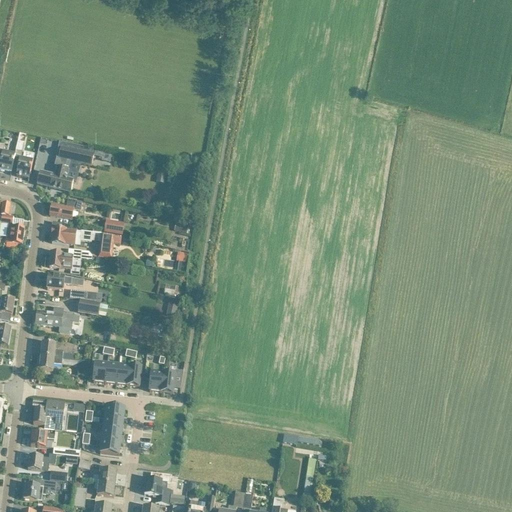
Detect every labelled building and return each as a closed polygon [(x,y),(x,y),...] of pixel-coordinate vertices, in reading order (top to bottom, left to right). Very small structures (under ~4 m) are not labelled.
[(16,151),(14,156),(15,157),(21,158),(22,153),(24,144),(17,143),(16,151)] [(61,144),(58,160),(92,167),(95,150),(61,144)] [(24,153),(23,161),(20,160),(16,177),(28,180),(28,182),(28,183),(34,155),(24,153)] [(3,154),(0,165),(0,171),(11,174),(10,176),(11,176),(15,157),(14,156),(3,154)] [(40,173),(37,186),(70,194),(73,181),(67,179),(69,171),(57,168),(54,177),(40,173)] [(66,209),(52,207),(50,217),(71,221),(73,211),(81,212),(82,204),(68,202),(66,209)] [(11,205),(3,204),(1,215),(9,217),(11,205)] [(5,243),(12,244),(22,246),(24,230),(12,228),(14,219),(2,217),(1,225),(0,230),(0,236),(6,238),(5,243)] [(104,234),(122,237),(124,225),(106,222),(104,234)] [(53,230),(52,230),(51,236),(53,236),(52,245),(65,247),(65,245),(80,247),(81,242),(92,243),(93,233),(82,232),(82,233),(67,231),(67,230),(53,229),(53,230)] [(115,237),(101,235),(98,258),(112,260),(115,237)] [(89,253),(82,253),(70,251),(69,252),(69,256),(62,255),(51,254),(49,269),(61,270),(72,271),(73,261),(81,261),(81,260),(92,261),(92,257),(89,253)] [(72,280),(58,278),(48,277),(47,291),(63,293),(64,286),(71,287),(72,280)] [(71,292),(70,299),(96,302),(97,294),(71,292)] [(0,321),(0,322),(2,315),(12,316),(14,301),(4,300),(0,299),(0,321)] [(101,304),(80,301),(78,314),(99,318),(99,316),(106,318),(108,306),(101,305),(101,304)] [(79,317),(74,317),(74,314),(62,313),(62,311),(54,310),(53,316),(37,314),(36,325),(60,329),(59,334),(71,335),(72,323),(79,324),(79,317)] [(0,344),(8,346),(11,329),(0,327),(0,323),(0,322),(0,321),(0,344)] [(41,358),(75,362),(75,355),(62,354),(63,352),(55,351),(55,346),(42,345),(41,358)] [(53,365),(61,366),(78,368),(77,376),(87,377),(88,363),(75,362),(41,358),(40,364),(38,363),(37,370),(40,370),(39,371),(53,372),(53,365)] [(102,364),(92,362),(90,384),(99,386),(102,364)] [(111,365),(102,364),(99,386),(108,387),(111,365)] [(121,366),(111,365),(108,387),(118,388),(121,366)] [(130,367),(121,366),(118,388),(127,389),(130,367)] [(151,372),(149,393),(161,394),(163,374),(151,372)] [(163,374),(161,394),(168,395),(173,396),(173,389),(181,390),(183,373),(176,372),(175,375),(171,375),(163,374)] [(33,425),(33,426),(43,427),(43,430),(55,431),(59,432),(61,432),(62,427),(64,414),(65,405),(57,404),(47,402),(46,412),(35,410),(33,425)] [(74,413),(84,414),(85,406),(74,405),(74,413)] [(105,407),(104,419),(124,421),(125,409),(105,407)] [(104,419),(102,431),(122,433),(124,421),(104,419)] [(102,431),(101,443),(121,445),(122,433),(102,431)] [(58,443),(58,436),(32,433),(31,441),(32,441),(32,447),(31,447),(30,448),(39,449),(46,450),(47,442),(58,443)] [(284,435),(282,443),(297,446),(298,440),(298,438),(284,435)] [(319,447),(320,442),(298,438),(298,440),(297,443),(319,447)] [(99,454),(99,455),(110,456),(119,457),(121,445),(101,443),(99,454)] [(80,453),(79,452),(54,450),(53,456),(79,459),(80,453)] [(303,458),(297,498),(303,498),(302,500),(308,501),(309,501),(311,486),(312,486),(316,460),(316,456),(310,455),(309,459),(303,458)] [(28,471),(41,472),(48,473),(49,465),(55,466),(56,456),(49,456),(48,460),(29,457),(28,471)] [(77,469),(89,472),(90,462),(79,460),(77,469)] [(93,477),(93,483),(115,486),(116,474),(117,474),(117,473),(99,471),(99,477),(93,477)] [(49,482),(57,483),(60,483),(66,484),(67,475),(50,473),(49,482)] [(146,481),(144,496),(156,498),(155,505),(161,505),(169,506),(171,491),(167,491),(168,484),(170,484),(171,477),(153,475),(151,476),(150,481),(146,481)] [(26,487),(24,501),(34,502),(37,503),(38,497),(39,495),(48,496),(48,492),(54,493),(55,493),(56,488),(60,489),(60,483),(57,483),(57,484),(49,483),(41,482),(40,488),(36,488),(26,487)] [(113,498),(115,486),(93,483),(93,484),(96,484),(95,491),(97,491),(96,496),(114,499),(114,498),(113,498)] [(87,490),(76,489),(75,499),(85,500),(87,490)] [(235,511),(236,509),(242,510),(245,495),(235,494),(233,508),(229,508),(227,511),(219,511),(235,511)] [(245,496),(243,510),(251,511),(253,497),(245,496)] [(84,509),(85,500),(75,499),(74,507),(84,509)] [(170,499),(169,505),(183,507),(184,500),(170,499)] [(189,511),(212,511),(214,500),(208,499),(207,505),(199,504),(191,503),(189,511)] [(287,511),(288,511),(282,510),(284,501),(274,500),(272,511),(287,511)] [(50,502),(49,509),(69,510),(69,503),(50,502)]
